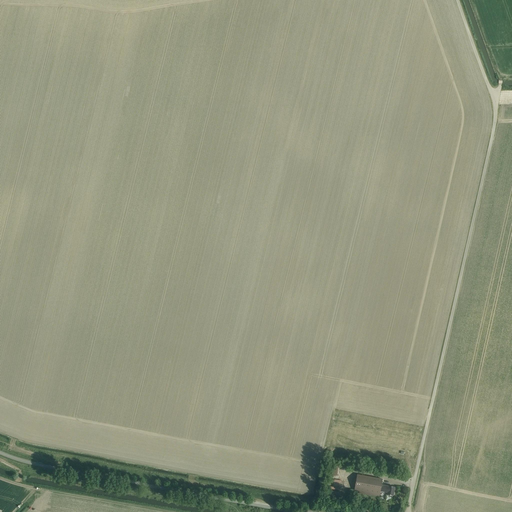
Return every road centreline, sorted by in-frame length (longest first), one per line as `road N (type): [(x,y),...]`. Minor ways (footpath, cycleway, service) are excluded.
road 1 (unclassified): [(407,511),(495,120),(457,0)]
road 2 (unclassified): [(293,511),(0,452)]
